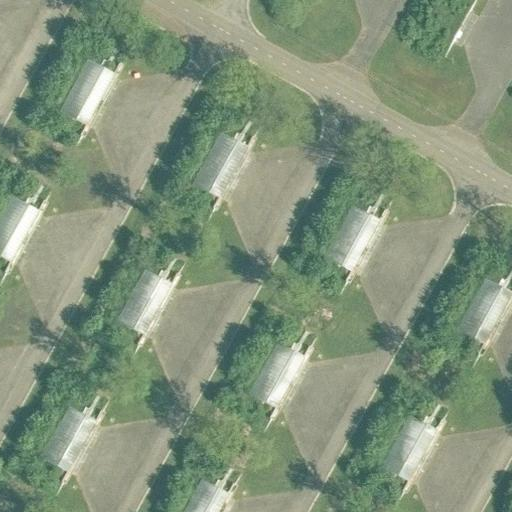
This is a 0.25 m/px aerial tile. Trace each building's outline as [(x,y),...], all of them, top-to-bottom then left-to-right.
[(114,77),(87,62),(58,113),(85,128),(114,77)] [(245,149),(218,134),(190,186),(217,201),(245,149)] [(38,214),(11,199),(0,219),(0,259),(10,265),(38,214)] [(378,222),(351,207),(323,259),(350,274),(378,222)] [(170,286),(143,271),(115,323),(142,338),(170,286)] [(509,296),(482,282),(453,333),(480,348),(509,296)] [(303,359),(276,344),(248,396),(275,411),(303,359)] [(95,423),(68,408),(39,460),(66,475),(95,423)] [(433,434),(406,419),(378,470),(405,485),(433,434)] [(219,511),(228,496),(201,482),(183,511),(219,511)]
